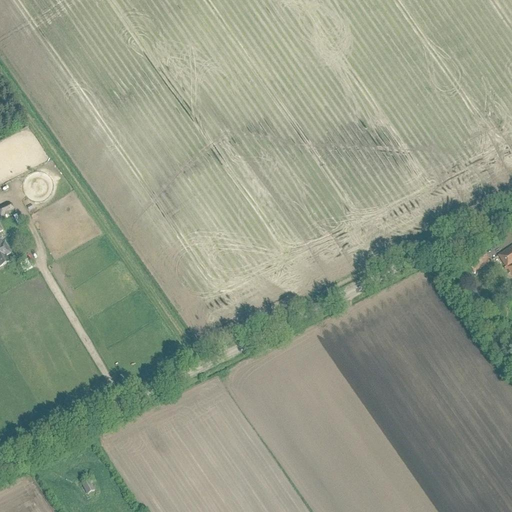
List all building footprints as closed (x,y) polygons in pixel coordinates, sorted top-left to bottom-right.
[(0,210),(0,217),(1,220),(13,214),(14,211),(13,207),(11,206),(0,210)] [(0,268),(8,264),(5,258),(10,255),(4,244),(1,245),(0,243),(0,233),(2,233),(0,228),(0,268)] [(16,254),(19,250),(14,245),(10,250),(16,254)] [(506,270),(511,278),(511,245),(497,256),(504,267),(502,268),(504,271),(506,270)] [(489,264),(481,253),(465,263),(473,275),(489,264)] [(95,492),(102,488),(97,479),(90,483),(95,492)] [(87,497),(95,493),(89,482),(81,486),(87,497)]
